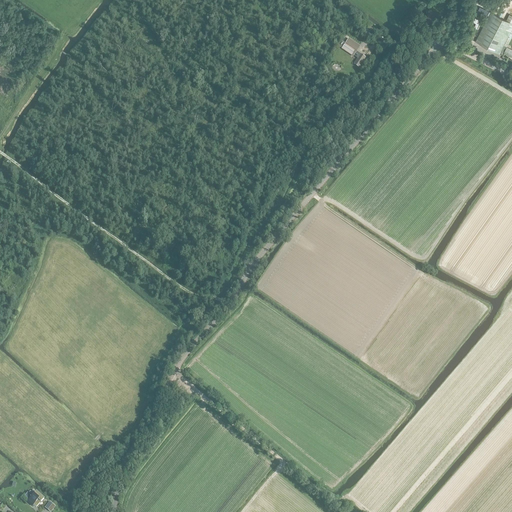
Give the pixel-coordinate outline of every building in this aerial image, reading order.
[(434,0),(433,10),(446,13),(447,7),(448,7),(448,5),(448,0),(434,0)] [(504,46),(511,29),(511,16),(510,15),(507,21),(491,12),(476,42),(500,54),(501,52),(502,52),(505,47),(504,46)] [(351,53),(359,58),(354,65),(359,68),(366,57),(358,53),(357,52),(360,46),(348,39),(343,48),(351,53)] [(511,50),(507,47),(505,47),(502,52),(504,53),(511,57),(511,50)] [(27,493),(24,496),(29,500),(28,502),(33,506),(34,505),(33,506),(35,508),(36,507),(40,503),(41,504),(42,503),(41,502),(44,499),(36,492),(34,495),(33,494),(31,492),(30,491),(28,494),(27,493)] [(49,501),(47,504),(50,507),(47,510),(49,511),(51,511),(56,507),(49,501)]
